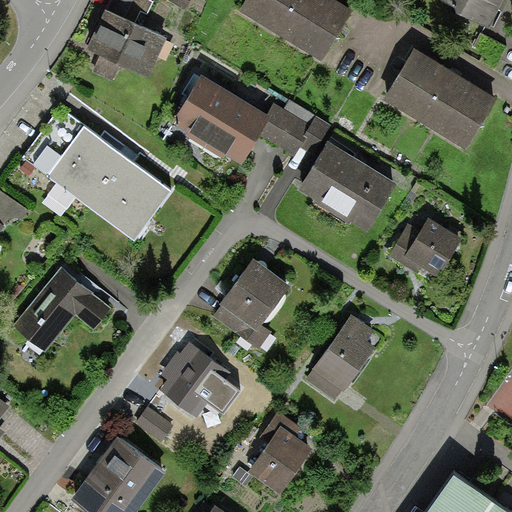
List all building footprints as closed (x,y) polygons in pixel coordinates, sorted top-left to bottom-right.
[(152,0),(111,0),(107,10),(134,23),(140,10),(147,13),(153,0),(152,0)] [(190,0),(168,0),(185,10),(190,0)] [(354,11),(335,0),(246,0),(240,11),(323,62),(344,27),(354,11)] [(504,0),(438,0),(452,7),(451,10),(490,29),(502,4),(504,0)] [(107,10),(105,9),(90,41),(87,49),(93,52),(86,67),(112,79),(120,63),(147,76),(166,38),(134,23),(107,10)] [(507,46),(480,33),(474,47),(500,60),(507,46)] [(455,72),(414,48),(384,99),(467,149),(498,98),(455,72)] [(267,114),(202,74),(173,122),(188,132),(186,135),(224,158),(225,154),(243,165),(258,140),(261,135),(272,117),(267,114)] [(274,103),(267,114),(272,117),(261,135),(295,156),(300,147),(306,137),(303,135),(316,115),(290,99),(284,109),(274,103)] [(124,155),(60,106),(23,157),(27,159),(36,166),(48,175),(47,176),(135,241),(172,190),(124,155)] [(333,125),(316,115),(303,135),(306,137),(300,147),(313,156),(333,125)] [(399,183),(328,140),(314,164),(299,190),(314,199),(312,202),(350,225),(351,222),(369,233),(399,183)] [(29,176),(36,166),(27,159),(20,169),(29,176)] [(0,222),(4,225),(10,218),(18,218),(22,221),(29,211),(0,190),(0,222)] [(463,238),(428,218),(420,232),(408,224),(389,256),(411,269),(419,274),(422,267),(440,277),(463,238)] [(291,286),(254,259),(212,316),(259,349),(272,331),(263,325),(291,286)] [(61,267),(12,327),(45,353),(76,315),(94,330),(112,308),(61,267)] [(375,331),(351,314),(305,380),(336,401),(342,392),(345,393),(378,347),(368,340),(375,331)] [(231,372),(189,341),(181,353),(177,351),(169,363),(161,375),(168,380),(161,390),(197,417),(208,403),(224,414),(241,391),(225,379),(231,372)] [(174,425),(148,407),(136,424),(162,442),(174,425)] [(296,435),(302,426),(280,410),(261,436),(270,442),(248,472),(254,476),(281,495),(314,448),(305,442),(296,435)] [(137,511),(166,474),(118,438),(72,499),(90,511),(137,511)] [(246,486),(254,476),(248,472),(239,466),(232,476),(246,486)] [(507,511),(455,476),(429,511),(507,511)] [(225,511),(216,505),(213,508),(204,501),(195,511),(225,511)]
